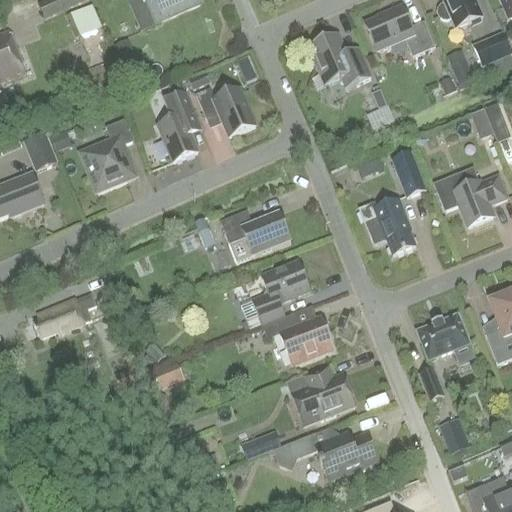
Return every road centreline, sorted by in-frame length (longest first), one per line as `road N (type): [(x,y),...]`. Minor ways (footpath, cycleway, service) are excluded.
road 1 (residential): [(0,276),(301,137)]
road 2 (residential): [(373,312),(301,137)]
road 3 (residential): [(373,312),(511,256)]
road 4 (residential): [(421,448),(373,312)]
